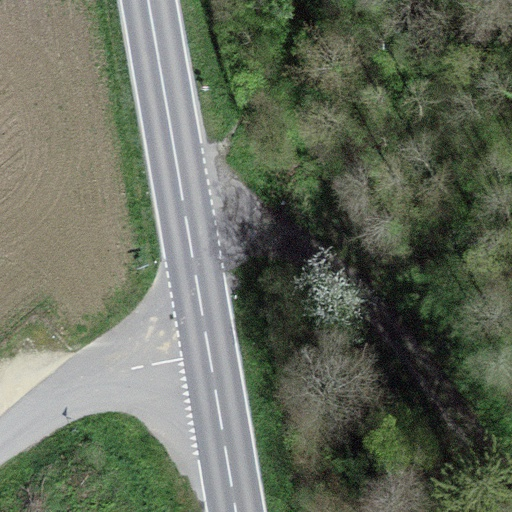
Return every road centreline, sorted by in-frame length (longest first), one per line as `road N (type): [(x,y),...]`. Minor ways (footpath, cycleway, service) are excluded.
road 1 (track): [(511,485),(351,298),(239,210),(180,183)]
road 2 (secondary): [(199,306),(145,0)]
road 3 (unclassified): [(199,306),(99,358),(0,444)]
road 4 (secondary): [(233,511),(199,306)]
